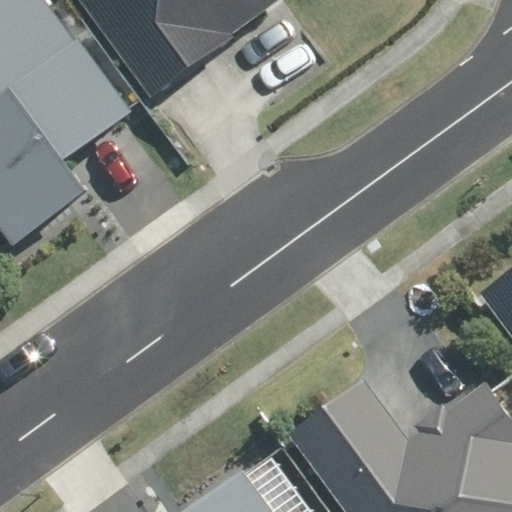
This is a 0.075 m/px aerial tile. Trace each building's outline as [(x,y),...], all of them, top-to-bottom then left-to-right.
[(69,0),(57,10),(49,0),(0,0),(0,256),(86,188),(67,164),(139,107),(90,45),(100,37),(70,0),(69,0)] [(85,0),(163,96),(284,0),(85,0)] [(511,266),(483,287),(511,327),(511,266)] [(422,430),(412,437),(365,376),(288,435),(346,511),(511,511),(511,412),(487,380),(451,408),(445,401),(416,423),(422,430)] [(313,511),(276,460),(253,477),(244,465),(179,511),(313,511)]
